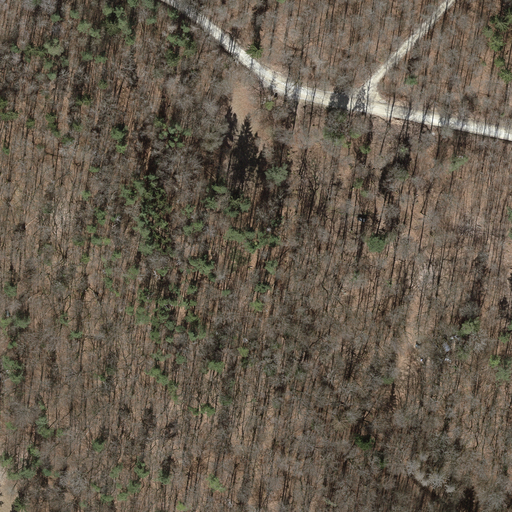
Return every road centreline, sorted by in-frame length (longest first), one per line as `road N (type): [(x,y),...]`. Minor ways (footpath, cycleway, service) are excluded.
road 1 (tertiary): [(511,134),(281,85),(172,0)]
road 2 (track): [(353,103),(451,0)]
